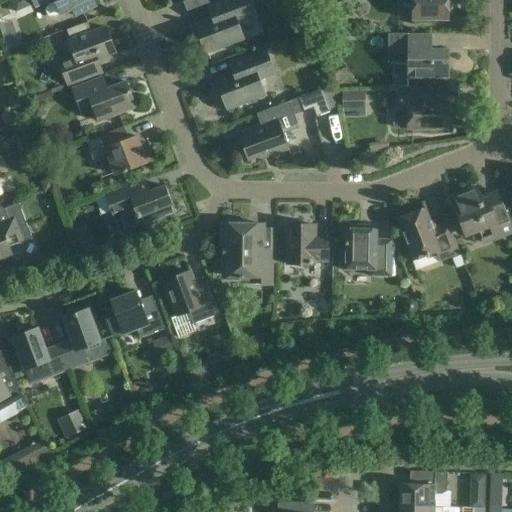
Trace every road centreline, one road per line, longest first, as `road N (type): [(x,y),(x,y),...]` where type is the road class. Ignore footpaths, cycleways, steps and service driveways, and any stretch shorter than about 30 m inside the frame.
road 1 (residential): [(224,191),(370,193),(497,140)]
road 2 (tertiary): [(73,511),(162,461),(303,403)]
road 3 (residential): [(133,0),(193,159),(224,191)]
road 4 (tertiary): [(511,359),(377,375),(303,403)]
road 5 (tertiary): [(303,403),(461,380),(511,381)]
road 6 (residential): [(100,269),(191,243),(224,191)]
road 7 (residential): [(497,140),(496,0)]
